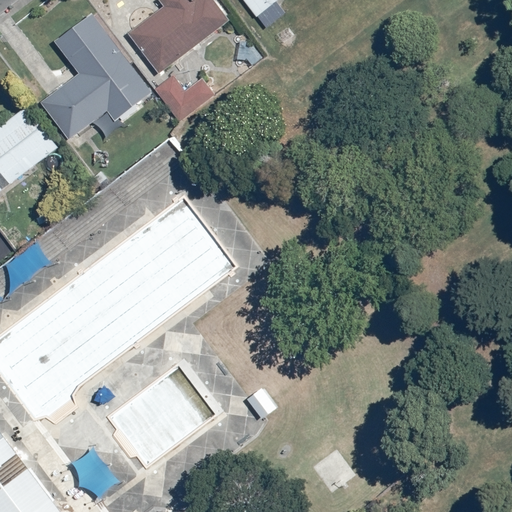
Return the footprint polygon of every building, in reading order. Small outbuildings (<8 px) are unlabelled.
[(215,0),(161,0),(166,7),(131,34),(163,74),(231,20),(215,0)] [(246,0),(259,16),(280,0),(246,0)] [(110,111),(117,120),(154,93),(95,14),(58,42),(81,73),(43,101),(72,139),(110,111)] [(157,90),(182,122),(216,96),(203,78),(187,91),(175,76),(157,90)] [(0,190),(60,148),(31,107),(0,129),(0,190)] [(262,385),(245,396),(260,417),(276,406),(262,385)] [(5,435),(0,429),(0,511),(63,511),(29,467),(5,435)]
